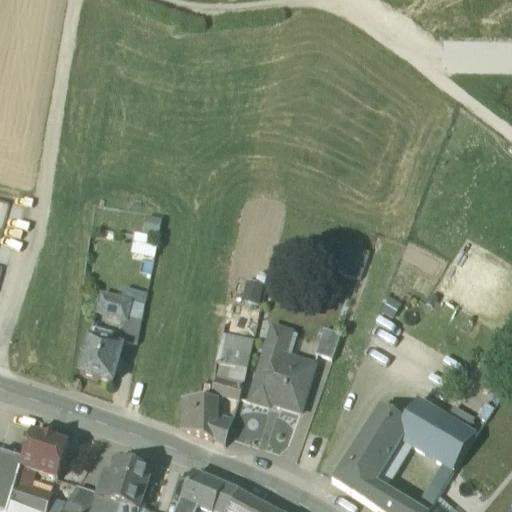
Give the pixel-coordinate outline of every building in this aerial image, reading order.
[(470,0),(434,0),(434,28),(470,29),(470,0)] [(132,258),(156,261),(158,250),(149,248),(150,239),(135,237),(132,258)] [(131,308),(102,301),(98,318),(127,326),(131,308)] [(141,329),(127,326),(122,346),(136,349),(141,329)] [(272,333),(250,408),(268,413),(269,409),(300,419),(311,381),(309,381),(280,372),(284,359),(290,339),(272,333)] [(340,339),(324,334),(315,359),(331,365),(340,339)] [(104,340),(92,337),(91,344),(102,347),(104,340)] [(102,347),(91,344),(81,379),(114,388),(124,353),(102,347)] [(313,368),(284,359),(280,372),(309,381),(313,368)] [(241,393),(215,387),(212,399),(239,406),(241,393)] [(215,406),(183,405),(181,435),(212,446),(215,406)] [(473,441),(415,406),(402,428),(394,441),(397,442),(436,466),(452,476),(473,441)] [(379,413),(359,444),(384,461),(397,442),(394,441),(402,428),(379,413)] [(68,452),(32,440),(22,469),(21,475),(34,479),(57,486),(60,476),(67,478),(70,467),(64,465),(68,452)] [(384,461),(359,444),(331,486),(368,511),(378,511),(386,499),(372,490),(377,482),(373,479),(384,461)] [(12,511),(9,511),(15,494),(21,475),(22,469),(0,461),(0,511),(12,511)] [(116,466),(112,481),(106,480),(99,501),(99,505),(121,511),(134,472),(116,466)] [(430,511),(452,476),(436,466),(407,511),(430,511)] [(134,472),(121,511),(123,511),(139,511),(143,502),(149,503),(152,494),(146,492),(151,477),(134,472)] [(34,479),(21,475),(15,494),(28,498),(34,479)] [(216,511),(225,493),(193,479),(181,509),(188,511),(216,511)] [(230,511),(237,499),(225,493),(216,511),(230,511)] [(28,498),(15,494),(9,511),(12,511),(49,511),(51,506),(28,498)] [(99,501),(78,494),(67,511),(96,511),(99,505),(99,501)] [(261,511),(237,499),(230,511),(261,511)] [(407,511),(386,499),(378,511),(407,511)]
